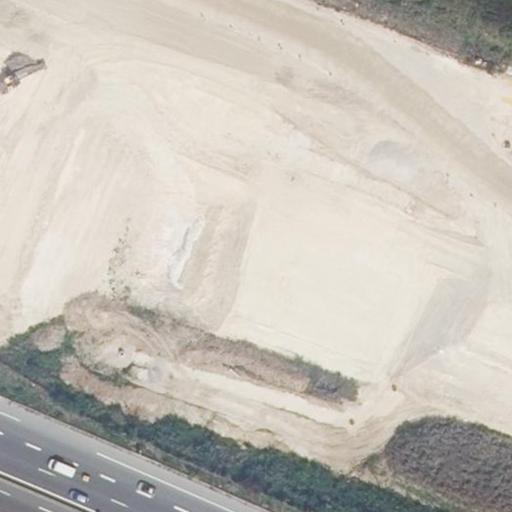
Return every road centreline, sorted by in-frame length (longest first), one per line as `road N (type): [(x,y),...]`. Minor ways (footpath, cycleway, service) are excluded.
road 1 (track): [(511,105),(245,0)]
road 2 (motorway): [(157,511),(0,445)]
